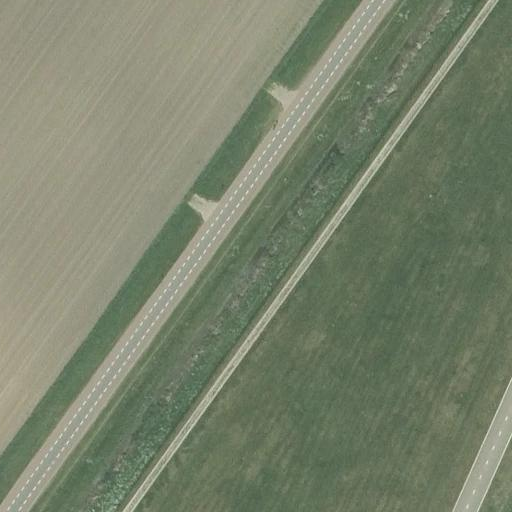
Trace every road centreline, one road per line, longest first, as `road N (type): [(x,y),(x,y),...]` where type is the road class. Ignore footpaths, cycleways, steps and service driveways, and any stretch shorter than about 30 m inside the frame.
road 1 (unclassified): [(11,511),(379,0)]
road 2 (track): [(136,511),(496,0)]
